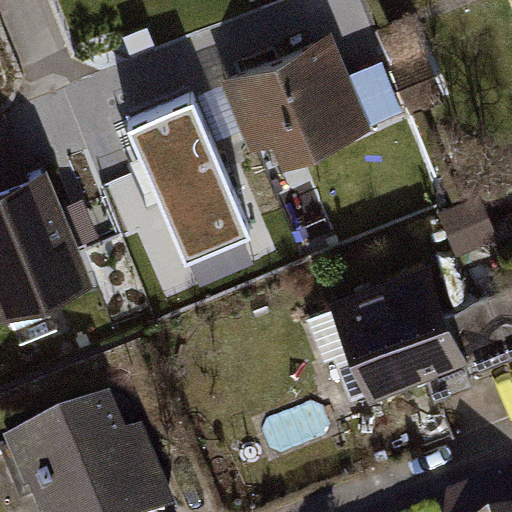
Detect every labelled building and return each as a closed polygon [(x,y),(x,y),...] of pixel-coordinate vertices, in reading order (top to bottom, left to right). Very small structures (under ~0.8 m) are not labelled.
[(334,28),(224,73),(234,98),(255,147),(271,140),(281,165),(375,126),(334,28)] [(162,105),(132,117),(188,255),(254,228),(197,90),(162,105)] [(0,112),(0,185),(33,173),(9,109),(0,112)] [(324,187),(341,229),(418,199),(401,157),(324,187)] [(0,185),(0,324),(102,284),(54,164),(33,173),(0,185)] [(453,244),(361,279),(401,382),(492,347),(453,244)] [(114,413),(4,457),(24,504),(30,501),(34,511),(174,511),(144,438),(127,445),(114,413)]
